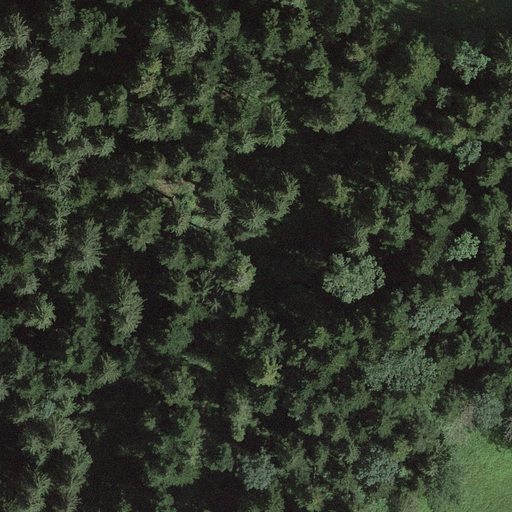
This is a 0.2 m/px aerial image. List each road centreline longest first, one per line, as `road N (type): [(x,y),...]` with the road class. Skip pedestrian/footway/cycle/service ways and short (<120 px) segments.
road 1 (track): [(272,90),(237,171),(217,379),(185,511)]
road 2 (track): [(281,0),(272,90),(335,193),(391,210),(447,210),(511,190)]
